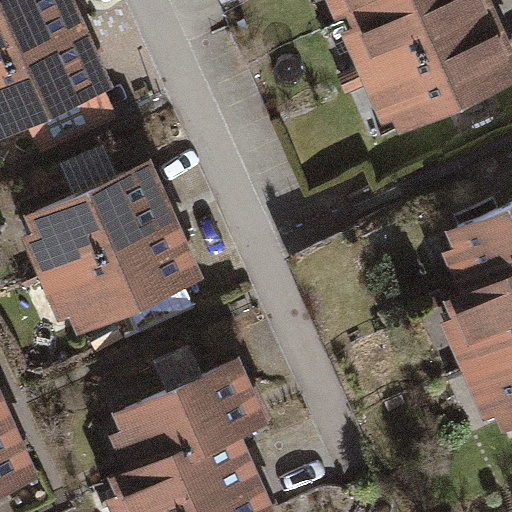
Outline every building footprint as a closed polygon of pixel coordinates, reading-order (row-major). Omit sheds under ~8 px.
[(0,0),(0,50),(84,13),(78,0),(0,0)] [(345,2),(348,8),(366,0),(328,0),(332,8),(345,2)] [(339,23),(360,70),(497,10),(492,0),(366,0),(348,8),(352,17),(339,23)] [(392,106),(398,120),(511,70),(511,44),(505,29),(497,10),(360,70),(378,112),(392,106)] [(0,121),(111,72),(84,13),(0,50),(0,121)] [(23,237),(44,282),(183,220),(173,199),(154,157),(27,214),(35,231),(23,237)] [(438,242),(454,280),(511,254),(511,187),(444,217),(452,236),(438,242)] [(186,226),(183,220),(44,282),(60,318),(72,313),(81,332),(208,275),(186,226)] [(438,311),(461,364),(511,341),(511,254),(454,280),(440,286),(450,306),(438,311)] [(511,341),(461,364),(481,410),(494,404),(500,419),(511,414),(511,341)] [(104,423),(119,457),(177,431),(184,445),(237,422),(266,409),(238,344),(109,401),(116,417),(104,423)] [(0,478),(35,462),(6,400),(0,403),(0,478)] [(102,488),(112,511),(165,511),(259,471),(237,422),(184,445),(177,431),(119,457),(102,464),(111,484),(102,488)] [(277,511),(259,471),(165,511),(277,511)]
